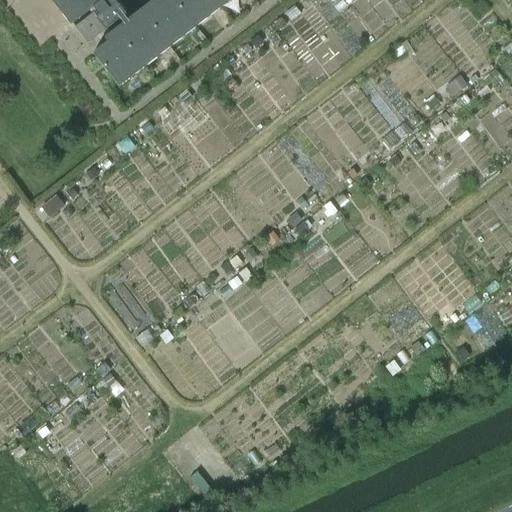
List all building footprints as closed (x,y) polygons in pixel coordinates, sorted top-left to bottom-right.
[(49,0),(70,25),(90,9),(100,0),(49,0)] [(97,20),(116,5),(112,0),(100,0),(90,9),(93,13),(72,29),(85,45),(105,30),(97,20)] [(153,0),(128,20),(105,38),(107,42),(92,54),(118,87),(229,0),(153,0)] [(116,5),(97,20),(105,30),(124,15),(116,5)] [(56,196),(40,208),(48,219),(63,207),(56,196)]
